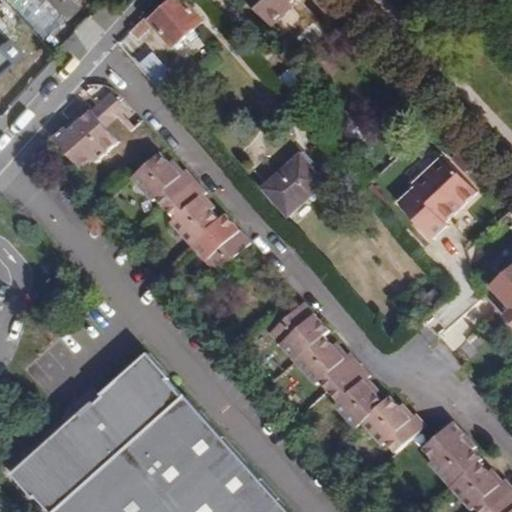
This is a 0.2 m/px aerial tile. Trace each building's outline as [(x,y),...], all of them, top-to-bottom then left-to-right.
[(46,0),(4,0),(45,38),(65,17),(46,0)] [(205,22),(185,0),(176,0),(151,22),(148,17),(132,32),(139,41),(155,27),(175,49),(205,22)] [(295,0),(248,0),(273,27),(295,7),(291,4),(295,0)] [(0,76),(13,65),(0,50),(0,76)] [(175,77),(154,54),(142,64),(163,87),(175,77)] [(120,113),(127,106),(121,99),(107,111),(119,126),(126,120),(120,113)] [(126,120),(130,116),(134,113),(127,106),(120,113),(126,120)] [(114,131),(119,126),(107,111),(101,116),(114,131)] [(114,131),(101,116),(89,127),(87,124),(79,130),(82,134),(77,139),(74,135),(63,146),(88,175),(99,165),(102,170),(128,147),(114,131)] [(144,133),(130,116),(126,120),(140,136),(144,133)] [(472,186),(438,149),(407,178),(412,183),(410,185),(408,183),(393,196),(427,233),(442,219),(437,214),(439,212),(441,214),(472,186)] [(329,184),(304,156),(266,189),(291,217),(329,184)] [(178,168),(169,157),(140,183),(159,206),(163,203),(183,226),(180,229),(223,278),(258,247),(249,237),(246,239),(240,233),(243,231),(234,220),(228,225),(220,216),(222,213),(216,206),(213,208),(209,202),(214,198),(195,175),(189,180),(184,175),(187,173),(181,166),(178,168)] [(505,314),(511,322),(511,271),(494,288),(508,304),(505,307),(505,314)] [(370,386),(374,383),(376,381),(356,358),(350,364),(347,360),(350,357),(342,348),(339,351),(330,341),(335,335),(325,325),(320,330),(316,325),(321,320),(310,307),(277,337),(322,389),(325,387),(345,409),(342,412),(361,434),(368,428),(387,450),(392,446),(401,457),(432,430),(423,420),(417,425),(412,419),(416,416),(409,408),(405,411),(398,403),(391,409),(381,398),(384,395),(378,388),(374,390),(370,386)] [(174,380),(152,355),(105,396),(107,399),(87,417),(85,414),(15,475),(37,500),(38,497),(51,511),(290,511),(189,397),(187,399),(172,382),(174,380)] [(470,439),(460,428),(457,431),(433,452),(442,464),(440,466),(478,511),(482,511),(484,511),(511,511),(511,487),(511,486),(503,493),(499,488),(503,484),(497,477),(492,481),(483,470),(488,466),(478,455),(481,452),(474,445),(472,448),(467,442),(470,439)]
